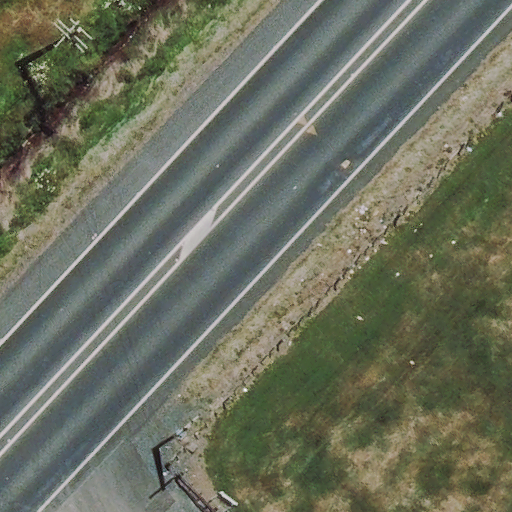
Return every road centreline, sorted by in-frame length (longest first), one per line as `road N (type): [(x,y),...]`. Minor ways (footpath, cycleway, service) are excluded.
road 1 (secondary): [(0,452),(419,0)]
road 2 (track): [(278,511),(77,350)]
